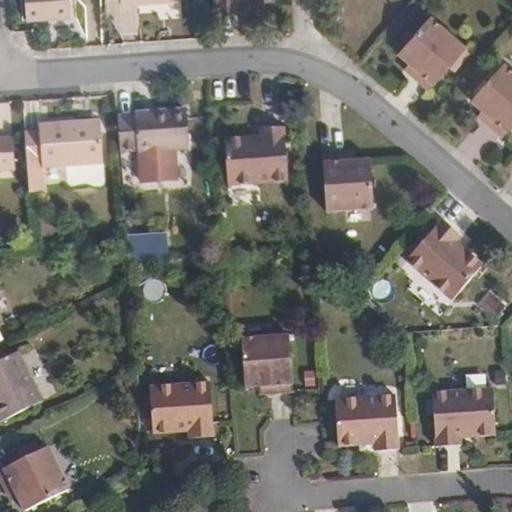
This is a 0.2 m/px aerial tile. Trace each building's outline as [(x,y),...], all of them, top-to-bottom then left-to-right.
[(27,0),(29,22),(73,18),(71,0),(27,0)] [(276,0),(216,0),(217,13),(243,11),(242,0),(255,0),(255,2),(276,0)] [(398,53),(410,64),(416,68),(411,75),(430,91),(467,49),(431,16),(398,53)] [(472,100),(483,109),(490,116),(485,121),(503,136),(511,126),(511,69),(504,63),(472,100)] [(416,68),(410,64),(406,69),(411,75),(416,68)] [(490,116),(483,109),(478,115),(485,121),(490,116)] [(138,118),(119,118),(122,153),(140,152),(141,155),(191,151),(188,111),(138,114),(138,118)] [(102,123),(75,125),(75,131),(102,128),(102,123)] [(42,133),(26,134),(31,194),(46,193),(44,170),(104,165),(102,128),(75,131),(75,125),(42,127),(42,133)] [(248,138),(225,140),(229,187),(289,183),(286,128),(261,130),(262,143),(249,144),(248,138)] [(0,174),(17,173),(15,146),(14,138),(0,139),(0,174)] [(349,162),(348,155),(323,156),(327,213),(338,213),(375,211),(371,161),(356,162),(349,162)] [(444,220),(408,262),(452,300),(473,276),(484,264),(468,250),(464,255),(452,245),(461,236),(444,220)] [(249,389),(263,388),(271,387),(271,396),(296,394),(293,341),(245,345),(249,389)] [(21,355),(0,364),(0,421),(2,426),(22,416),(45,404),(21,355)] [(199,377),(151,380),(154,426),(175,425),(175,421),(190,421),(191,432),(215,431),(211,376),(199,377)] [(493,389),(434,393),(438,447),(462,445),(460,432),(474,431),(474,436),(496,434),(493,389)] [(397,396),(337,401),(340,447),(362,446),(362,440),(376,440),(377,451),(401,450),(397,396)] [(376,440),(362,440),(362,446),(362,450),(364,452),(377,451),(376,440)] [(0,472),(0,474),(10,495),(17,491),(21,498),(28,511),(29,511),(72,490),(50,447),(12,467),(0,472)] [(17,491),(10,495),(14,501),(21,498),(17,491)]
